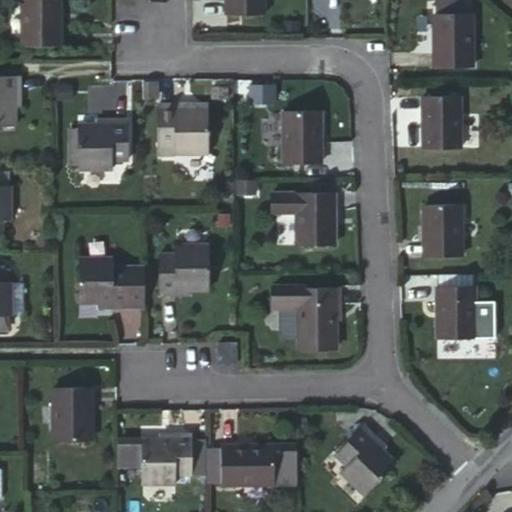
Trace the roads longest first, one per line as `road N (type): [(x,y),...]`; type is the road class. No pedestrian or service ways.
road 1 (residential): [(375,383),(364,101),(332,56),(153,58)]
road 2 (residential): [(375,383),(150,389)]
road 3 (residential): [(477,471),(375,383)]
road 4 (unknown): [(153,58),(137,53),(32,74)]
